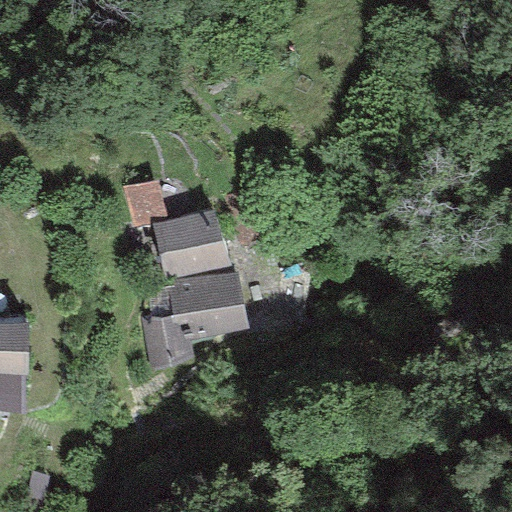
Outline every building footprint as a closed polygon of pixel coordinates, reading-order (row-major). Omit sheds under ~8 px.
[(151,224),(167,221),(156,181),(121,188),(131,229),(151,224)] [(162,272),(225,258),(212,210),(167,221),(151,224),(162,272)] [(190,342),(247,330),(234,273),(144,286),(149,315),(139,317),(150,372),(194,360),(190,342)] [(27,324),(0,324),(0,374),(20,376),(27,376),(27,324)] [(0,412),(20,415),(20,376),(0,374),(0,412)] [(42,502),(48,477),(32,473),(25,497),(42,502)]
